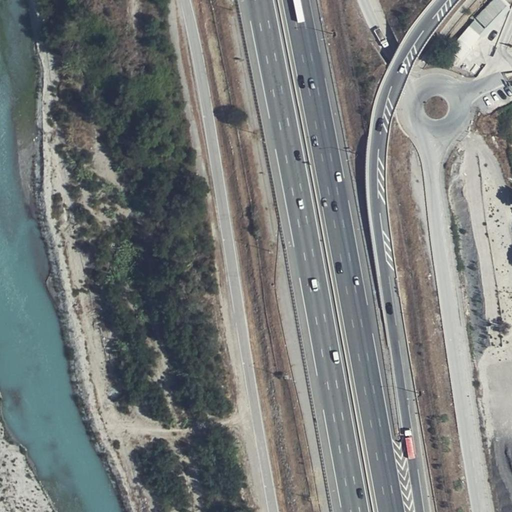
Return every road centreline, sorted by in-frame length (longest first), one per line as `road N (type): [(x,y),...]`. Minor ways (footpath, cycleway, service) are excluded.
road 1 (motorway): [(420,511),(373,171),(391,80),(442,0)]
road 2 (motorway): [(391,511),(295,0)]
road 3 (motorway): [(259,0),(354,511)]
road 4 (unclassified): [(427,130),(484,511)]
